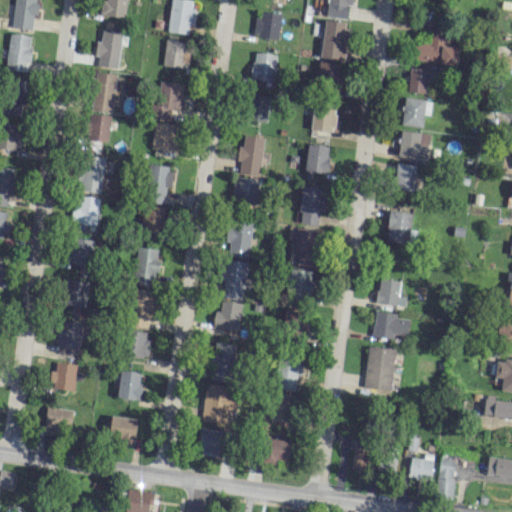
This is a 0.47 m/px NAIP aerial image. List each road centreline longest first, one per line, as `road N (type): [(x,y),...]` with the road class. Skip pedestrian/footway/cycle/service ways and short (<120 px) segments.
road 1 (residential): [(388,0),(316,499)]
road 2 (residential): [(223,0),(162,475)]
road 3 (residential): [(71,0),(8,454)]
road 4 (residential): [(416,511),(0,452)]
